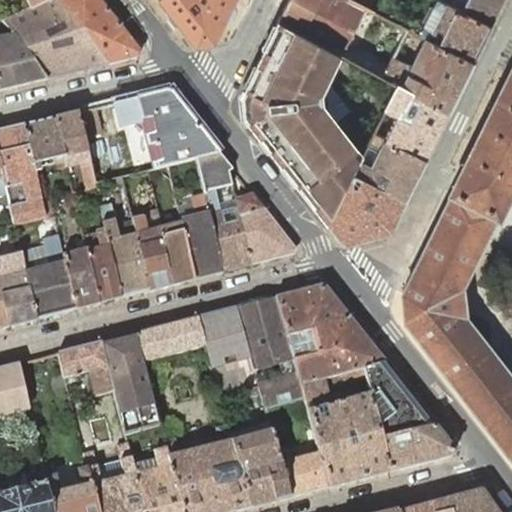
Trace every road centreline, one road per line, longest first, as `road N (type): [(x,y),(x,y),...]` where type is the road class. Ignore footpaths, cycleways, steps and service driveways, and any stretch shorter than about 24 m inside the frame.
road 1 (residential): [(332,260),(308,274),(0,352)]
road 2 (residential): [(367,303),(511,27)]
road 3 (tertiary): [(332,260),(200,93)]
road 4 (tertiary): [(489,460),(367,303)]
road 5 (residential): [(0,112),(177,64)]
road 6 (residential): [(489,460),(466,477),(326,511)]
